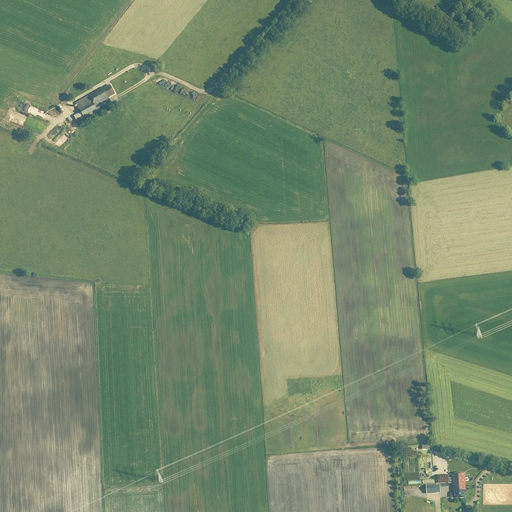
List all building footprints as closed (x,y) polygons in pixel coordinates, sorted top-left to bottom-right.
[(114,95),(109,86),(103,90),(102,88),(88,96),(75,104),(80,113),(73,117),(77,124),(84,120),(110,104),(107,98),(114,95)] [(48,115),(43,117),(46,124),(51,122),(48,115)] [(60,128),(56,125),(51,132),(55,135),(60,128)] [(63,140),(65,137),(62,135),(54,145),(58,148),(65,141),(63,140)] [(464,498),(463,492),(465,492),(464,479),(464,474),(451,474),(452,479),(453,494),(455,494),(455,499),(464,498)] [(440,493),(439,486),(425,487),(426,494),(440,493)]
